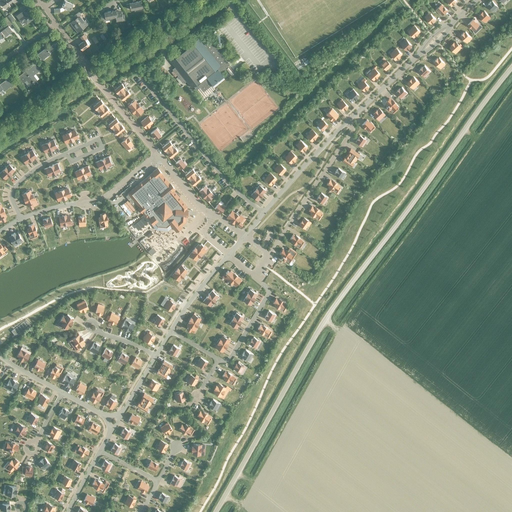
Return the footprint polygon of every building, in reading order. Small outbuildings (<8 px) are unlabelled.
[(130,10),(142,7),(141,1),(136,2),(135,0),(132,0),(133,2),(129,3),(130,10)] [(70,10),(72,5),(65,1),(62,7),(70,10)] [(488,4),(487,6),(492,11),(496,7),(497,9),(498,8),(497,6),(492,1),(491,2),(490,2),(488,4)] [(437,8),(436,7),(435,9),(436,10),(438,13),(439,12),(442,15),(447,11),(446,10),(447,10),(444,7),(441,5),(437,8)] [(23,11),(17,16),(19,19),(22,23),(24,21),(26,24),(35,18),(28,8),(23,11)] [(111,11),(108,12),(109,20),(115,19),(118,18),(119,20),(122,20),(124,19),(125,19),(124,15),(122,15),(121,12),(118,13),(116,13),(116,11),(116,10),(112,11),(112,10),(111,11)] [(481,15),(479,16),(484,21),(488,18),(489,19),(490,18),(489,16),(484,11),(483,13),(482,12),(480,14),(481,15)] [(77,32),(87,24),(85,20),(84,21),(80,16),(80,15),(78,12),(73,16),(75,19),(71,22),(75,27),(74,28),(77,32)] [(426,16),(425,17),(426,18),(426,19),(431,24),(432,22),(432,23),(435,21),(434,20),(436,19),(431,14),(427,17),(426,16)] [(101,15),(99,16),(105,24),(109,23),(109,20),(106,20),(105,21),(101,15)] [(468,24),(468,25),(468,26),(471,28),(474,31),(478,27),(479,28),(480,27),(479,25),(476,22),(476,23),(473,20),(468,24)] [(5,37),(13,31),(8,24),(3,28),(2,27),(0,28),(0,38),(4,36),(5,37)] [(410,32),(409,33),(410,34),(411,34),(414,37),(420,32),(414,26),(412,28),(413,29),(410,32)] [(462,35),(460,36),(465,42),(469,38),(470,39),(471,38),(470,37),(465,32),(464,33),(464,32),(461,35),(462,35)] [(83,41),(78,45),(82,50),(89,45),(88,45),(90,43),(87,39),(84,35),(80,38),(83,41)] [(203,92),(208,88),(212,85),(213,86),(224,78),(220,73),(226,69),(225,68),(230,64),(212,42),(208,45),(206,43),(203,45),(198,38),(170,60),(175,67),(172,69),(183,83),(187,81),(192,87),(193,86),(196,90),(200,87),(203,92)] [(405,42),(402,45),(406,50),(408,49),(410,47),(411,46),(406,41),(405,39),(404,40),(405,42)] [(56,49),(59,47),(55,42),(47,49),(46,48),(37,54),(42,60),(50,53),(56,48),(56,49)] [(452,45),(450,47),(456,53),(459,51),(458,50),(460,47),(461,46),(460,44),(459,45),(456,42),(454,43),(452,45)] [(391,55),(390,56),(391,57),(392,56),(396,60),(397,58),(398,59),(400,57),(399,56),(402,54),(396,48),(393,51),(394,52),(391,55)] [(384,62),(381,65),(386,70),(390,65),(386,60),(383,58),(382,59),(384,62)] [(435,61),(434,62),(439,67),(443,64),(444,65),(445,64),(444,63),(439,58),(438,59),(437,58),(435,60),(435,61)] [(34,84),(35,85),(37,83),(36,81),(37,81),(33,75),(39,71),(41,69),(39,66),(37,68),(35,64),(25,71),(34,84)] [(369,75),(368,76),(369,77),(370,76),(373,80),(379,74),(375,70),(377,68),(376,66),(374,68),(373,68),(371,71),(372,72),(369,75)] [(421,73),(420,75),(422,77),(423,76),(426,73),(427,74),(430,72),(425,66),(422,68),(422,67),(420,69),(420,70),(419,71),(421,73)] [(34,84),(25,71),(18,77),(23,83),(27,80),(30,85),(31,85),(32,87),(35,85),(34,84)] [(411,86),(410,87),(411,89),(413,88),(415,85),(417,86),(419,83),(414,77),(408,83),(411,86)] [(11,87),(14,85),(9,78),(0,85),(0,84),(0,91),(2,89),(4,91),(10,86),(11,87)] [(363,82),(359,86),(364,91),(365,90),(368,88),(367,88),(369,86),(364,82),(366,80),(364,78),(362,80),(361,81),(363,82)] [(122,83),(121,84),(120,84),(118,85),(119,86),(116,88),(115,87),(114,88),(115,89),(114,90),(117,93),(120,96),(119,96),(122,100),(123,99),(124,101),(124,100),(126,99),(125,98),(127,96),(127,97),(128,96),(130,95),(129,94),(130,94),(128,91),(127,90),(128,90),(125,86),(124,87),(122,83)] [(397,91),(396,93),(399,96),(398,97),(400,99),(401,98),(404,95),(405,96),(408,93),(402,87),(400,89),(399,89),(397,91)] [(348,96),(347,97),(348,98),(349,97),(353,101),(354,99),(355,100),(357,98),(356,97),(358,95),(353,89),(350,92),(351,93),(348,96)] [(100,100),(100,101),(98,98),(96,99),(98,102),(96,104),(95,103),(93,105),(94,106),(93,106),(96,110),(95,110),(98,114),(99,113),(101,116),(102,116),(105,115),(104,114),(107,112),(109,114),(110,113),(111,113),(110,113),(108,111),(109,110),(106,107),(103,104),(100,100)] [(397,107),(394,104),(395,104),(392,100),(391,101),(389,99),(388,100),(387,101),(386,102),(388,104),(386,106),(387,106),(386,107),(388,110),(389,109),(391,108),(393,110),(395,108),(396,110),(398,108),(397,107)] [(134,100),(134,101),(133,100),(131,102),(131,103),(130,104),(129,103),(128,104),(127,104),(128,105),(128,106),(131,109),(130,109),(133,113),(134,112),(137,116),(138,117),(139,116),(138,114),(140,113),(143,112),(142,111),(143,110),(140,107),(141,106),(138,103),(137,104),(134,100)] [(342,102),(338,106),(343,111),(344,109),(345,110),(347,108),(346,107),(348,106),(343,101),(341,100),(340,101),(342,102)] [(332,120),(338,115),(332,109),(331,110),(330,108),(329,110),(330,111),(326,114),(329,117),(331,120),(332,120)] [(375,113),(373,114),(377,118),(375,119),(377,120),(378,119),(381,117),(382,118),(385,115),(379,109),(377,111),(376,110),(374,112),(375,113)] [(147,116),(141,122),(146,128),(147,127),(150,125),(149,125),(152,122),(149,119),(150,118),(149,116),(148,117),(147,116)] [(119,122),(116,118),(115,119),(114,117),(113,119),(114,120),(111,122),(111,121),(108,123),(109,124),(108,124),(111,128),(110,128),(113,132),(114,131),(117,134),(118,135),(120,133),(120,132),(122,130),(123,131),(125,130),(124,129),(124,128),(121,125),(119,122)] [(321,122),(318,125),(323,130),(327,125),(322,120),(322,121),(321,119),(320,121),(321,122)] [(362,125),(362,126),(365,128),(368,131),(372,127),(373,128),(374,127),(373,126),(373,125),(370,122),(370,123),(367,120),(362,125)] [(159,131),(157,128),(150,133),(156,139),(159,136),(160,137),(162,136),(161,135),(158,132),(159,131)] [(307,136),(306,137),(307,139),(308,137),(312,141),(317,135),(311,129),(309,132),(310,133),(307,136)] [(75,130),(71,132),(70,131),(66,132),(66,134),(62,136),(63,136),(62,137),(63,139),(64,139),(65,141),(64,142),(65,144),(66,143),(70,141),(70,142),(74,140),(78,138),(79,137),(79,135),(77,136),(76,134),(77,133),(76,131),(75,131),(75,130)] [(360,136),(355,142),(362,147),(364,144),(363,143),(365,139),(366,138),(365,137),(364,138),(360,136)] [(127,138),(121,143),(126,150),(127,149),(128,150),(130,149),(129,148),(132,145),(130,142),(130,141),(128,139),(127,138)] [(54,141),(54,140),(50,141),(49,140),(45,142),(45,143),(41,145),(42,146),(41,146),(42,149),(43,149),(44,151),(43,151),(44,153),(45,153),(49,151),(53,150),(53,149),(57,147),(58,147),(58,145),(56,145),(55,143),(56,143),(55,140),(54,141)] [(169,141),(168,141),(166,143),(167,143),(164,145),(163,144),(162,145),(161,146),(163,147),(162,147),(165,151),(168,154),(167,154),(170,157),(171,157),(172,158),(174,157),(173,155),(175,153),(175,154),(178,152),(177,152),(178,151),(175,148),(176,147),(173,144),(172,144),(169,141)] [(301,143),(297,147),(302,152),(303,150),(304,151),(306,148),(307,147),(302,142),(300,141),(299,142),(301,143)] [(349,152),(347,155),(356,161),(357,160),(355,159),(356,158),(360,160),(363,156),(359,154),(351,149),(349,152)] [(24,153),(25,155),(21,157),(22,158),(21,158),(23,161),(23,160),(24,162),(23,163),(24,165),(26,164),(29,162),(30,162),(33,159),(37,157),(38,156),(37,154),(36,155),(34,153),(35,153),(33,150),(33,151),(32,150),(29,152),(28,151),(24,153)] [(286,158),(285,159),(286,161),(287,160),(291,163),(292,161),(293,162),(295,159),(294,159),(296,157),(290,151),(287,154),(289,155),(286,158)] [(345,158),(343,161),(351,166),(353,163),(352,163),(353,161),(355,162),(356,161),(347,155),(345,158)] [(96,162),(95,163),(96,165),(97,164),(98,166),(98,167),(99,169),(100,170),(104,168),(104,169),(108,167),(108,166),(112,164),(111,163),(112,163),(111,161),(110,161),(109,159),(111,158),(110,156),(108,157),(104,159),(104,158),(100,160),(96,162)] [(180,158),(178,159),(179,160),(176,163),(175,163),(180,169),(181,169),(187,164),(184,161),(183,162),(181,159),(180,159),(180,158)] [(59,165),(59,163),(57,163),(53,165),(49,167),(45,169),(44,169),(45,171),(46,171),(47,173),(46,173),(48,176),(48,175),(49,176),(53,175),(53,176),(57,174),(57,173),(61,171),(60,170),(61,170),(60,167),(59,167),(58,165),(59,165)] [(13,168),(12,167),(12,166),(10,164),(10,165),(9,164),(6,167),(5,166),(2,169),(3,170),(0,172),(0,173),(0,174),(2,176),(4,178),(3,179),(4,180),(5,179),(9,176),(12,173),(15,170),(16,169),(14,167),(13,168)] [(279,166),(276,170),(281,174),(285,170),(280,165),(279,164),(278,165),(279,166)] [(75,172),(74,173),(75,175),(76,174),(77,176),(76,176),(77,179),(78,179),(79,180),(83,178),(83,179),(87,177),(87,176),(91,174),(90,173),(91,173),(90,170),(89,171),(88,168),(89,168),(89,166),(87,167),(83,168),(79,170),(75,172)] [(134,201),(121,212),(129,222),(141,211),(142,212),(146,217),(147,216),(149,219),(153,224),(155,223),(158,226),(167,227),(170,224),(176,231),(181,227),(179,224),(183,221),(183,215),(182,215),(183,211),(184,208),(170,192),(174,188),(161,174),(158,168),(153,173),(135,188),(128,194),(134,201)] [(187,173),(186,172),(185,173),(184,173),(185,174),(185,175),(188,178),(191,181),(190,181),(193,185),(194,185),(195,186),(197,184),(196,183),(198,181),(198,182),(201,180),(200,179),(201,179),(198,175),(199,175),(196,171),(195,172),(192,168),(192,169),(191,169),(189,170),(190,171),(187,173)] [(335,173),(334,174),(340,178),(343,174),(345,175),(346,174),(344,172),(338,168),(337,170),(337,169),(335,172),(335,173)] [(266,183),(267,182),(271,185),(276,179),(270,173),(267,176),(268,177),(266,180),(265,181),(266,183)] [(328,183),(327,184),(330,186),(329,188),(332,190),(333,188),(336,190),(337,188),(339,189),(340,187),(339,186),(336,184),(337,184),(333,181),(332,182),(330,180),(329,181),(328,183)] [(199,191),(202,194),(201,194),(202,195),(203,196),(204,197),(204,198),(205,198),(207,201),(208,201),(209,202),(210,201),(209,200),(211,198),(211,199),(214,197),(213,196),(214,196),(211,192),(212,191),(209,188),(208,189),(205,185),(205,186),(204,186),(202,187),(202,188),(201,189),(200,188),(198,189),(199,191)] [(252,196),(251,196),(253,198),(254,198),(256,199),(255,200),(256,202),(257,200),(260,197),(263,194),(266,190),(267,189),(265,188),(264,189),(262,187),(263,187),(261,185),(260,186),(259,185),(257,188),(256,187),(253,191),(254,192),(251,195),(252,196)] [(56,199),(57,201),(58,200),(58,201),(62,199),(67,198),(66,197),(70,196),(72,195),(71,193),(70,194),(69,191),(68,189),(67,188),(63,189),(63,188),(59,190),(59,191),(55,193),(55,194),(56,197),(56,196),(57,199),(56,199)] [(22,194),(24,198),(25,202),(26,202),(28,206),(29,205),(30,207),(33,206),(32,204),(35,202),(34,200),(35,200),(34,198),(33,194),(32,195),(30,191),(29,191),(28,190),(26,192),(24,193),(24,192),(22,193),(22,194)] [(318,197),(317,200),(320,202),(322,203),(322,204),(323,202),(326,198),(327,199),(328,198),(327,197),(321,193),(320,194),(319,194),(318,197)] [(128,194),(125,196),(132,203),(134,201),(128,194)] [(217,205),(214,209),(221,214),(221,213),(226,207),(223,205),(222,206),(218,203),(217,203),(216,204),(217,205)] [(322,214),(321,213),(318,211),(319,210),(315,208),(314,208),(312,207),(311,208),(310,209),(309,211),(312,212),(311,214),(314,217),(316,215),(318,217),(319,215),(321,216),(322,214)] [(227,217),(230,220),(233,223),(234,222),(237,225),(238,224),(240,225),(242,223),(240,221),(242,218),(240,217),(241,216),(239,215),(236,212),(235,213),(232,211),(231,212),(231,211),(229,213),(229,214),(228,216),(227,215),(226,216),(227,217)] [(100,223),(102,222),(102,225),(105,225),(105,227),(107,226),(107,224),(106,221),(107,221),(106,217),(105,217),(105,214),(103,214),(102,214),(100,215),(101,218),(99,218),(100,223)] [(62,217),(59,217),(60,225),(67,224),(67,226),(70,226),(70,225),(70,224),(70,223),(69,217),(69,216),(66,216),(66,215),(62,216),(62,217)] [(53,225),(50,217),(43,220),(44,224),(43,224),(43,226),(45,226),(49,225),(49,226),(53,225)] [(304,218),(299,224),(303,227),(303,228),(304,229),(305,228),(307,225),(309,225),(311,223),(304,218)] [(28,225),(29,228),(27,229),(27,230),(28,233),(29,233),(29,234),(31,233),(32,236),(34,235),(35,237),(37,236),(37,234),(36,231),(37,231),(35,226),(34,227),(33,224),(28,225)] [(23,241),(18,232),(15,234),(15,233),(11,235),(12,236),(9,237),(13,245),(19,241),(20,243),(23,241)] [(293,240),(291,242),(295,245),(297,243),(299,245),(301,243),(302,244),(303,242),(302,241),(302,240),(299,239),(300,238),(296,235),(295,236),(293,234),(290,239),(293,240)] [(203,246),(201,244),(200,246),(198,245),(195,248),(192,251),(193,251),(190,254),(190,255),(189,256),(191,257),(192,256),(193,257),(193,258),(195,260),(196,259),(196,260),(199,256),(200,257),(203,254),(204,252),(203,252),(204,250),(202,248),(203,246)] [(282,257),(281,258),(284,260),(285,259),(285,260),(286,258),(289,260),(292,256),(293,257),(296,253),(291,249),(289,252),(286,250),(285,251),(283,250),(282,251),(281,252),(280,254),(283,255),(281,257),(282,257)] [(182,267),(183,265),(182,264),(181,265),(178,269),(178,268),(175,272),(173,275),(172,275),(173,275),(172,276),(173,278),(174,277),(176,278),(175,279),(178,281),(178,280),(179,281),(182,277),(183,278),(185,275),(184,274),(187,271),(186,270),(187,269),(185,267),(184,268),(182,267)] [(230,272),(228,271),(226,273),(228,275),(225,277),(227,279),(226,280),(228,281),(231,284),(232,283),(235,285),(236,285),(238,283),(239,281),(240,282),(241,280),(240,279),(241,279),(237,276),(234,273),(234,274),(231,271),(230,272)] [(209,294),(206,297),(203,301),(203,302),(204,303),(205,302),(207,304),(209,306),(209,305),(210,306),(213,303),(214,304),(217,300),(216,299),(218,296),(218,295),(216,293),(215,293),(213,292),(214,291),(213,289),(212,290),(209,294)] [(244,296),(245,297),(243,301),(244,301),(244,302),(246,303),(247,303),(249,304),(248,305),(250,306),(250,305),(253,301),(255,298),(255,297),(257,294),(257,293),(258,292),(256,291),(255,292),(253,291),(254,291),(251,289),(251,290),(250,289),(248,293),(247,292),(244,296)] [(166,303),(164,306),(171,311),(172,308),(173,309),(175,306),(174,306),(175,304),(171,302),(172,301),(172,300),(170,299),(170,300),(167,304),(166,303)] [(274,301),(274,303),(276,304),(275,306),(279,309),(280,307),(283,308),(284,306),(286,307),(287,305),(285,304),(283,303),(283,302),(279,299),(279,300),(276,299),(275,300),(274,301)] [(78,306),(77,306),(77,308),(79,307),(81,312),(82,311),(83,311),(85,310),(85,309),(88,308),(84,301),(81,302),(82,304),(78,305),(78,306)] [(97,306),(95,313),(97,313),(97,314),(100,315),(100,314),(102,315),(104,308),(99,307),(99,305),(98,304),(97,306)] [(276,315),(269,311),(265,317),(269,320),(268,321),(270,322),(270,321),(271,321),(273,318),(274,318),(276,315)] [(235,327),(234,328),(236,329),(237,328),(239,324),(239,325),(242,321),(241,321),(243,317),(244,315),(242,314),(242,316),(240,314),(237,312),(237,313),(236,313),(234,316),(233,316),(230,319),(232,320),(229,324),(230,324),(230,325),(232,327),(233,326),(235,327)] [(108,316),(106,319),(108,320),(110,321),(111,321),(110,322),(113,323),(114,323),(115,324),(117,319),(119,320),(119,318),(118,318),(115,316),(115,314),(112,313),(110,317),(108,316)] [(188,326),(187,329),(190,330),(191,328),(194,330),(195,328),(196,328),(197,326),(197,327),(199,323),(198,322),(200,319),(200,318),(200,317),(198,316),(197,317),(195,316),(196,314),(194,313),(194,315),(193,314),(191,318),(189,321),(189,322),(187,325),(188,326)] [(72,321),(73,318),(67,315),(66,317),(63,316),(60,321),(63,322),(61,325),(61,326),(60,327),(62,329),(63,327),(67,329),(69,326),(70,327),(73,322),(72,321)] [(156,323),(160,326),(163,322),(164,319),(157,315),(155,318),(156,319),(154,322),(154,324),(155,325),(156,323)] [(125,320),(121,327),(124,328),(124,330),(127,331),(128,330),(131,332),(134,324),(128,321),(129,319),(126,318),(125,320)] [(260,325),(258,329),(260,330),(260,331),(259,332),(263,335),(264,333),(267,334),(268,332),(270,333),(271,331),(270,330),(267,328),(268,328),(263,325),(263,326),(260,325)] [(145,336),(143,339),(150,343),(152,341),(154,339),(153,338),(154,336),(150,334),(151,333),(149,332),(149,333),(148,333),(146,336),(145,336)] [(77,336),(72,340),(77,346),(74,348),(77,351),(79,350),(78,348),(85,343),(83,341),(84,340),(82,337),(81,338),(80,336),(79,335),(77,336)] [(224,336),(223,336),(222,336),(220,340),(219,339),(217,343),(218,343),(216,347),(217,348),(216,348),(219,350),(219,349),(221,350),(220,351),(222,352),(223,351),(225,347),(225,348),(228,344),(227,344),(230,340),(229,340),(230,339),(228,338),(228,339),(226,338),(226,337),(225,336),(224,336)] [(257,344),(259,345),(261,341),(259,340),(260,340),(257,338),(257,339),(253,337),(252,339),(251,339),(250,342),(249,344),(253,346),(253,347),(254,348),(255,347),(257,344)] [(94,342),(90,348),(90,349),(89,350),(91,351),(92,349),(96,352),(100,346),(98,345),(98,344),(96,343),(95,343),(94,342)] [(173,345),(169,351),(173,354),(173,355),(174,356),(175,354),(177,351),(179,352),(180,349),(173,345)] [(112,352),(106,348),(101,355),(105,357),(105,356),(109,358),(110,359),(111,357),(110,356),(112,352)] [(24,360),(26,361),(29,354),(30,352),(28,351),(27,352),(21,349),(17,356),(19,357),(20,358),(19,359),(22,361),(23,360),(24,360)] [(242,355),(243,355),(242,357),(246,359),(245,361),(247,362),(247,360),(248,360),(250,357),(251,358),(253,354),(246,350),(244,352),(242,355)] [(122,361),(121,362),(124,364),(129,357),(122,353),(119,357),(118,356),(117,358),(118,359),(122,361)] [(136,357),(132,363),(136,366),(135,367),(137,368),(138,367),(138,366),(139,366),(141,364),(140,363),(141,361),(139,359),(136,357)] [(197,367),(199,368),(199,367),(199,366),(204,369),(206,365),(208,362),(200,358),(198,361),(200,362),(198,365),(197,367)] [(39,369),(41,370),(45,363),(42,361),(41,363),(38,361),(37,361),(36,360),(35,362),(37,363),(34,367),(36,368),(38,370),(39,369)] [(161,367),(170,372),(171,371),(169,370),(170,368),(171,369),(173,365),(164,360),(163,362),(162,364),(163,364),(161,367)] [(235,367),(234,368),(240,372),(243,368),(244,369),(245,367),(243,366),(243,365),(240,364),(237,363),(237,364),(236,364),(234,367),(235,367)] [(54,369),(53,369),(50,373),(51,373),(50,376),(54,378),(56,376),(58,377),(60,372),(58,371),(59,369),(57,367),(58,366),(56,365),(54,369)] [(170,372),(161,367),(159,370),(159,369),(157,373),(165,378),(167,375),(166,374),(167,373),(169,374),(170,372)] [(225,377),(224,379),(228,382),(229,380),(232,381),(233,379),(235,380),(236,378),(234,377),(232,376),(232,375),(228,372),(227,373),(225,372),(222,376),(225,377)] [(66,374),(62,382),(65,383),(64,384),(68,386),(68,385),(71,386),(75,379),(69,376),(70,374),(67,373),(66,374)] [(189,379),(188,381),(194,385),(197,379),(199,377),(196,375),(195,378),(191,376),(190,377),(189,379)] [(4,384),(3,387),(8,390),(9,388),(15,391),(15,390),(16,391),(17,388),(16,388),(19,384),(16,382),(16,381),(13,379),(12,380),(10,379),(7,385),(4,384)] [(152,380),(149,386),(155,389),(157,386),(158,386),(159,385),(158,384),(152,380)] [(76,391),(82,394),(85,388),(81,386),(82,384),(80,383),(79,385),(78,385),(77,388),(76,391)] [(215,390),(214,392),(221,396),(226,388),(219,384),(217,387),(216,386),(214,389),(215,390)] [(25,392),(24,393),(25,394),(29,396),(28,397),(32,399),(32,398),(33,399),(34,396),(34,395),(35,392),(33,391),(33,390),(31,389),(30,389),(29,388),(27,392),(26,392),(25,392)] [(92,397),(91,400),(92,401),(93,402),(95,402),(96,400),(98,401),(101,397),(99,396),(100,393),(98,392),(99,390),(97,389),(96,391),(94,393),(93,394),(91,397),(92,397)] [(176,394),(174,394),(175,398),(177,397),(178,401),(178,403),(180,402),(180,401),(184,400),(184,398),(184,395),(183,395),(182,392),(179,393),(178,392),(175,393),(176,394)] [(39,403),(38,406),(43,409),(45,405),(45,406),(47,402),(49,399),(48,399),(49,398),(43,395),(40,394),(38,397),(40,398),(38,402),(39,402),(39,403)] [(141,400),(150,405),(151,404),(149,403),(150,401),(151,402),(153,399),(144,394),(143,396),(143,397),(141,400)] [(106,404),(106,405),(112,409),(114,405),(115,405),(117,402),(116,401),(116,400),(115,399),(114,400),(110,398),(108,401),(106,404)] [(210,404),(209,406),(213,409),(212,410),(215,412),(216,410),(215,410),(217,406),(218,407),(220,404),(213,399),(211,402),(211,401),(209,404),(210,404)] [(139,403),(137,406),(146,411),(147,408),(147,407),(148,406),(149,407),(150,405),(141,400),(139,403)] [(60,417),(61,415),(65,417),(69,411),(67,410),(64,408),(64,409),(63,408),(61,411),(60,410),(59,413),(60,413),(59,414),(58,416),(60,417)] [(209,417),(207,415),(207,414),(203,412),(203,413),(200,411),(199,413),(198,414),(199,414),(198,416),(200,417),(199,419),(200,419),(199,420),(202,422),(203,421),(204,419),(207,421),(208,419),(210,420),(211,418),(209,417)] [(31,413),(29,417),(30,417),(28,421),(28,422),(29,423),(30,423),(30,422),(34,424),(35,422),(36,423),(37,420),(38,417),(31,413)] [(132,414),(128,420),(132,422),(136,424),(137,423),(139,419),(136,417),(136,416),(133,414),(133,415),(132,414)] [(80,425),(84,419),(80,417),(78,416),(75,422),(74,423),(76,424),(76,423),(80,425)] [(25,431),(26,428),(19,424),(17,423),(16,426),(18,427),(14,433),(21,437),(23,434),(24,434),(26,431),(25,431)] [(89,426),(88,428),(90,429),(93,431),(92,432),(96,434),(96,433),(97,433),(98,431),(98,430),(100,427),(97,425),(93,423),(91,427),(90,426),(89,426)] [(162,428),(161,429),(162,431),(163,430),(165,434),(167,433),(168,433),(170,432),(170,431),(172,430),(167,423),(164,425),(165,426),(162,428)] [(180,427),(179,429),(181,430),(182,431),(181,431),(185,434),(186,433),(188,434),(190,435),(191,433),(190,432),(191,430),(188,429),(189,427),(186,425),(184,426),(182,425),(181,426),(180,427)] [(54,427),(52,430),(50,432),(51,432),(50,434),(53,436),(54,436),(53,438),(55,439),(56,437),(58,434),(59,435),(61,431),(54,427)] [(121,432),(122,432),(120,435),(124,437),(123,438),(126,439),(126,438),(128,439),(130,436),(128,435),(130,432),(131,430),(129,429),(129,431),(124,428),(123,430),(121,432)] [(158,448),(157,450),(159,451),(160,449),(164,451),(168,444),(160,441),(159,444),(160,445),(158,448)] [(53,445),(48,442),(44,448),(47,450),(50,451),(52,447),(54,448),(55,446),(53,446),(53,445)] [(10,444),(7,443),(6,443),(5,445),(7,445),(6,448),(9,448),(9,451),(9,452),(12,453),(13,451),(13,452),(14,449),(17,450),(17,449),(18,447),(17,447),(18,446),(15,445),(15,444),(11,443),(10,444)] [(113,447),(111,450),(118,455),(120,451),(119,450),(121,447),(121,446),(120,445),(119,446),(115,443),(113,446),(113,447)] [(193,451),(193,454),(201,455),(201,448),(203,448),(203,445),(202,445),(194,444),(193,446),(193,447),(192,447),(192,451),(193,451)] [(77,447),(78,448),(77,450),(80,452),(79,454),(83,456),(84,454),(87,456),(89,451),(86,450),(87,449),(83,446),(82,447),(80,446),(79,446),(78,445),(77,447)] [(40,461),(39,463),(42,466),(40,467),(42,469),(43,468),(46,466),(47,467),(50,464),(45,458),(43,460),(42,459),(40,461)] [(13,461),(11,460),(8,464),(10,465),(8,467),(10,469),(9,471),(11,472),(14,468),(15,469),(18,465),(17,465),(19,462),(18,461),(16,460),(15,459),(13,461)] [(180,464),(181,465),(180,467),(184,469),(184,470),(185,471),(186,470),(188,466),(189,467),(191,463),(184,459),(182,462),(180,464)] [(74,460),(72,463),(73,464),(71,468),(71,469),(72,470),(73,469),(77,471),(78,469),(79,469),(80,467),(79,466),(81,464),(74,460)] [(105,460),(101,467),(105,469),(105,471),(104,471),(107,473),(108,471),(107,470),(109,467),(110,468),(112,464),(111,463),(109,461),(108,462),(105,460)] [(148,467),(147,468),(151,470),(151,469),(155,471),(157,467),(158,465),(157,464),(158,464),(155,462),(154,463),(151,461),(149,465),(147,464),(147,466),(148,467)] [(32,470),(33,468),(31,467),(28,466),(28,467),(26,467),(23,467),(22,473),(25,473),(25,474),(32,474),(32,473),(33,473),(33,470),(32,470)] [(171,482),(170,485),(173,486),(174,484),(178,486),(180,483),(179,482),(180,478),(182,479),(182,478),(179,476),(179,477),(174,475),(171,482)] [(64,479),(62,482),(66,485),(68,486),(69,483),(71,480),(65,477),(64,476),(63,478),(64,479)] [(97,481),(95,480),(92,484),(95,486),(94,487),(98,490),(99,488),(102,489),(103,486),(106,488),(108,483),(106,482),(104,485),(102,483),(102,482),(98,480),(97,481)] [(140,484),(138,488),(141,489),(141,490),(144,492),(144,491),(145,492),(147,488),(148,486),(145,484),(145,483),(142,481),(141,482),(140,481),(139,483),(140,484)] [(6,485),(6,488),(8,488),(7,495),(15,497),(15,493),(17,494),(17,490),(16,490),(17,487),(8,485),(6,485)] [(54,497),(54,498),(55,499),(56,498),(60,500),(64,493),(65,491),(62,489),(61,491),(57,489),(55,493),(56,493),(54,497)] [(159,497),(159,499),(165,502),(167,498),(169,498),(170,497),(168,496),(162,493),(161,494),(160,494),(159,497)] [(91,495),(91,496),(87,494),(84,500),(85,501),(84,501),(87,503),(88,503),(91,504),(93,500),(95,501),(96,499),(94,498),(95,497),(91,495)] [(126,503),(126,505),(127,506),(128,505),(128,504),(132,506),(134,502),(136,499),(128,496),(128,497),(127,499),(128,500),(126,503)] [(45,506),(47,507),(43,511),(54,511),(55,511),(54,510),(55,508),(48,504),(46,503),(45,506)]
